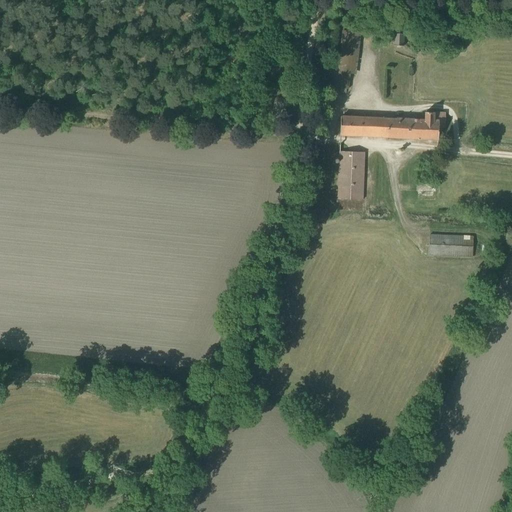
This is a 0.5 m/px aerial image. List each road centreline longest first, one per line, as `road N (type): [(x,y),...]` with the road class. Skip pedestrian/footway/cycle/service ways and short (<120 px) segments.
road 1 (track): [(163,511),(280,234),(300,136)]
road 2 (track): [(0,107),(300,136)]
road 3 (track): [(300,136),(511,156)]
road 4 (track): [(300,136),(317,0)]
